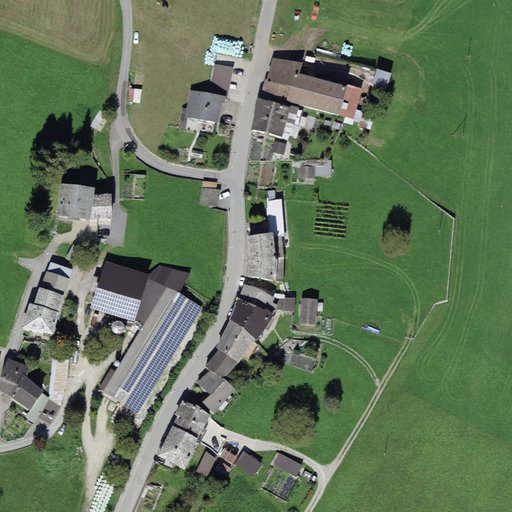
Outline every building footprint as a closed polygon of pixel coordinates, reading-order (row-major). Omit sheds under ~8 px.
[(286,105),(287,102),(339,116),(346,86),(300,73),(303,62),(273,58),(267,81),(265,81),(261,98),(286,105)] [(209,93),(226,96),(225,99),(228,99),(233,68),(215,64),(209,93)] [(391,73),(377,69),(372,85),(387,89),(391,73)] [(346,86),(339,116),(354,120),(362,88),(347,85),(346,86)] [(209,93),(191,90),(188,108),(186,117),(188,118),(219,123),(222,103),(225,103),(225,99),(226,96),(209,93)] [(261,98),(258,97),(252,129),(282,137),(286,122),(291,107),(289,106),(286,105),(261,98)] [(291,107),(286,122),(294,124),(298,109),(299,107),(289,104),(289,106),(291,107)] [(186,117),(188,108),(182,108),(179,129),(186,130),(188,118),(186,117)] [(287,144),(274,141),(271,152),(284,155),(287,144)] [(316,166),(300,166),(300,178),(315,178),(316,166)] [(95,187),(61,184),(58,215),(92,219),(112,219),(111,193),(95,195),(95,187)] [(220,191),(204,188),(202,204),(218,206),(220,191)] [(274,232),(246,236),(248,261),(245,276),(275,281),(277,260),(274,232)] [(149,274),(106,261),(91,308),(135,322),(148,277),(149,274)] [(47,271),(69,278),(72,269),(50,262),(47,271)] [(159,266),(149,274),(148,277),(169,287),(180,293),(190,274),(159,266)] [(40,287),(63,295),(69,278),(47,271),(40,287)] [(148,277),(135,322),(145,325),(169,287),(148,277)] [(245,284),(239,298),(268,311),(275,298),(245,284)] [(34,304),(30,303),(22,327),(53,334),(58,312),(63,295),(40,287),(34,304)] [(137,414),(203,308),(180,293),(169,287),(145,325),(103,393),(137,414)] [(296,299),(284,297),(284,310),(295,311),(296,299)] [(268,311),(239,298),(230,320),(257,338),(274,314),(268,311)] [(316,324),(318,299),(302,298),(300,323),(316,324)] [(230,320),(216,348),(218,350),(239,362),(257,338),(230,320)] [(239,362),(218,350),(205,367),(210,370),(225,379),(239,362)] [(70,355),(53,356),(49,400),(61,406),(68,376),(70,355)] [(30,366),(8,358),(1,376),(0,382),(0,390),(11,397),(10,398),(30,410),(43,390),(26,375),(30,366)] [(225,379),(210,370),(196,383),(211,395),(202,402),(214,414),(236,389),(225,379)] [(50,424),(61,406),(49,400),(39,417),(50,424)] [(210,414),(183,401),(176,415),(178,416),(173,425),(198,438),(210,414)] [(192,448),(198,438),(173,425),(158,456),(182,468),(184,469),(195,449),(192,448)] [(216,458),(206,451),(197,472),(208,476),(216,458)] [(299,464),(277,453),(272,463),(293,474),(299,464)] [(231,469),(220,461),(214,470),(225,478),(231,469)]
